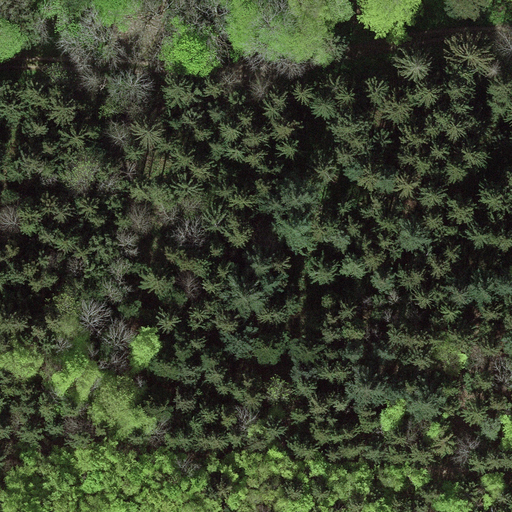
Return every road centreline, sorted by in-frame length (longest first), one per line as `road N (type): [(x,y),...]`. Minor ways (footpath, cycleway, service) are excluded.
road 1 (track): [(0,62),(250,74),(380,47),(511,33)]
road 2 (track): [(0,445),(511,471)]
